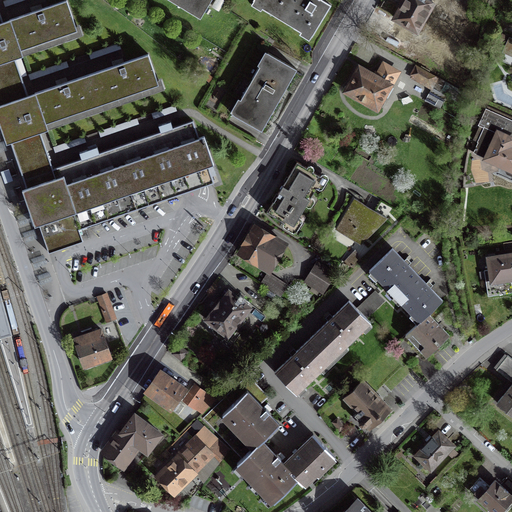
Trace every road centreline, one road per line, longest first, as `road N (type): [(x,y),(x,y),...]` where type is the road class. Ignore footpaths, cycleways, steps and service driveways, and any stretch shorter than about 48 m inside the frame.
road 1 (primary): [(364,0),(271,163),(95,431)]
road 2 (tertiary): [(95,431),(66,405),(0,199)]
road 3 (residential): [(300,511),(430,394)]
